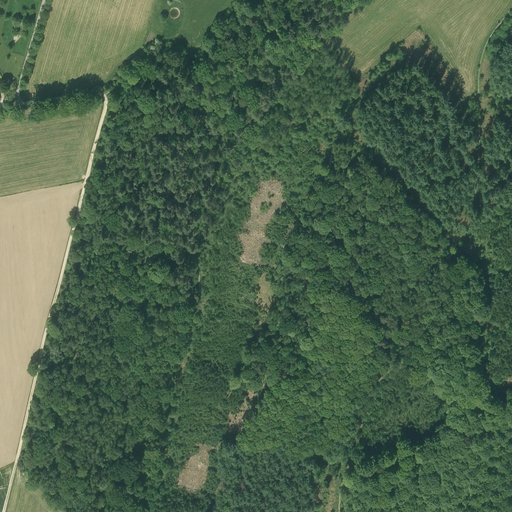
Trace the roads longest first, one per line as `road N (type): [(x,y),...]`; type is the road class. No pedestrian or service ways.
road 1 (track): [(143,511),(198,294),(202,232),(309,40),(352,0)]
road 2 (track): [(3,511),(105,106),(92,92),(13,102)]
road 3 (track): [(511,406),(494,396),(474,364),(482,313),(474,223),(479,69),(511,8)]
road 4 (unclassified): [(0,108),(14,101),(44,0)]
